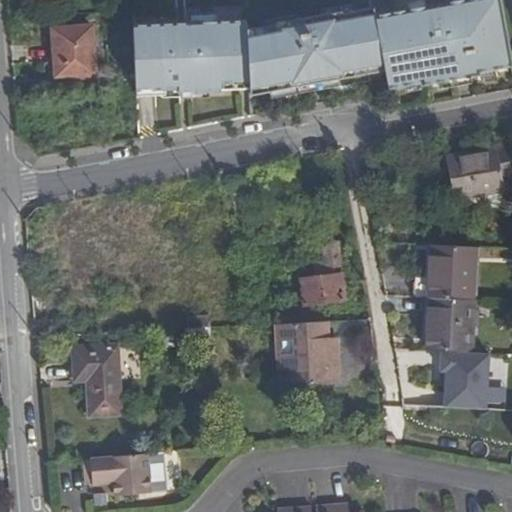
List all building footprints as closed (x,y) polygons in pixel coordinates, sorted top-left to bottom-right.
[(511,54),(501,0),(469,0),(377,18),(388,70),(392,89),(424,83),(425,88),(483,76),(482,72),(511,66),(511,54)] [(253,92),(388,70),(377,18),(375,9),(344,14),(343,11),(281,19),(281,22),(249,25),(252,77),(252,84),(253,92)] [(249,17),(135,26),(138,90),(201,84),(201,89),(223,87),(223,86),(222,80),(252,77),(249,25),(249,17)] [(90,29),(52,31),(55,77),(93,75),(90,29)] [(252,77),(222,80),(223,86),(252,84),(252,77)] [(446,158),(456,203),(503,197),(502,183),(511,181),(511,151),(497,153),(497,157),(470,160),(469,155),(446,158)] [(341,243),(314,244),(317,276),(303,277),(307,304),(347,299),(341,243)] [(474,298),(476,246),(465,245),(434,244),(431,297),(474,298)] [(431,297),(428,349),(441,350),(471,351),(474,351),(476,298),(474,298),(431,297)] [(184,316),(185,335),(209,334),(209,315),(184,316)] [(328,340),(328,323),(317,324),(317,340),(328,340)] [(317,340),(317,324),(280,325),(281,372),(291,372),(300,371),(300,385),(341,382),(339,339),(328,340),(317,340)] [(117,346),(72,349),(75,381),(89,381),(93,418),(125,414),(117,346)] [(470,366),(471,351),(441,350),(440,364),(470,366)] [(494,382),(492,410),(509,411),(510,385),(511,385),(511,365),(504,365),(503,370),(491,369),(490,382),(494,382)] [(291,385),(300,385),(300,371),(291,372),(291,385)] [(151,492),(148,453),(83,459),(85,485),(112,482),(114,496),(151,492)] [(342,511),(342,503),(318,504),(318,511),(365,511),(358,511),(342,511)] [(351,511),(351,503),(342,503),(342,511),(351,511)]
